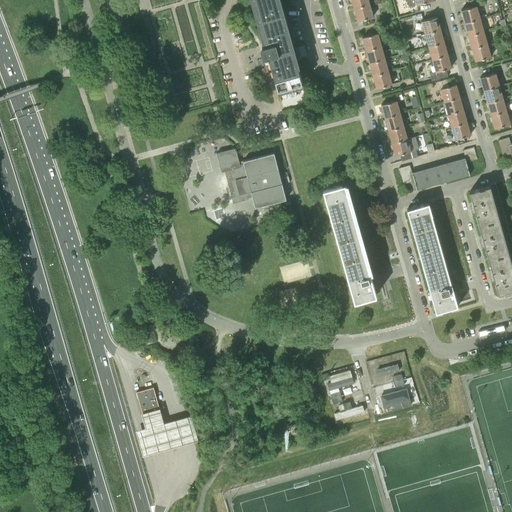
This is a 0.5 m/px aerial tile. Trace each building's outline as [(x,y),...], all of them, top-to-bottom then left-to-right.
[(278,0),(252,0),(266,44),(262,45),(265,56),(265,57),(265,59),(269,58),(278,88),(301,80),(278,0)] [(369,4),(354,8),(357,21),(372,16),(369,4)] [(461,10),(464,23),(480,18),(476,5),(461,10)] [(425,34),(440,29),(437,16),(421,21),(425,34)] [(480,18),(464,23),(468,35),(483,31),(480,18)] [(428,46),(444,42),(440,29),(425,34),(428,46)] [(483,31),(468,35),(471,47),(487,43),(483,31)] [(362,37),(365,50),(381,46),(377,33),(362,37)] [(447,54),(444,42),(428,46),(432,58),(447,54)] [(487,43),(471,47),(475,60),(490,56),(487,43)] [(381,46),(365,50),(369,63),(385,58),(381,46)] [(447,54),(432,58),(435,71),(429,73),(432,80),(448,76),(446,68),(451,67),(447,54)] [(385,58),(369,63),(372,75),(388,71),(385,58)] [(388,71),(372,75),(376,88),(392,84),(388,71)] [(480,77),(483,90),(499,85),(495,72),(480,77)] [(444,101),(459,97),(456,84),(440,88),(444,101)] [(499,85),(483,90),(487,102),(503,98),(499,85)] [(447,113),(463,109),(459,97),(444,101),(447,113)] [(503,98),(487,102),(490,115),(506,110),(503,98)] [(381,105),(384,118),(400,113),(396,100),(381,105)] [(451,126),(466,121),(463,109),(447,113),(451,126)] [(506,110),(490,115),(494,128),(510,123),(506,110)] [(400,113),(384,118),(388,130),(403,126),(400,113)] [(466,121),(451,126),(455,139),(470,134),(466,121)] [(403,126),(388,130),(391,143),(407,138),(403,126)] [(500,146),(510,143),(509,137),(498,140),(500,146)] [(407,138),(391,143),(395,155),(410,151),(407,138)] [(511,149),(511,148),(511,147),(510,143),(500,146),(501,152),(504,151),(507,151),(510,150),(511,149)] [(252,196),(255,207),(286,199),(274,152),(239,161),(236,147),(217,152),(222,171),(225,170),(233,203),(249,199),(249,197),(252,196)] [(462,150),(464,156),(475,153),(473,147),(462,150)] [(416,149),(410,151),(401,153),(400,154),(402,160),(414,157),(417,156),(416,149)] [(475,153),(464,156),(465,160),(466,162),(477,159),(475,153)] [(412,174),(413,177),(414,182),(414,183),(416,188),(469,173),(466,162),(465,160),(412,174)] [(398,168),(400,174),(411,171),(409,165),(398,168)] [(413,177),(412,174),(411,171),(400,174),(402,180),(405,179),(408,179),(410,178),(413,177)] [(372,273),(366,275),(341,184),(323,189),(354,301),(376,295),(373,284),(375,284),(372,273)] [(479,226),(499,220),(490,186),(469,191),(479,226)] [(428,203),(407,209),(435,311),(457,305),(451,284),(448,285),(428,215),(431,214),(428,203)] [(509,254),(499,220),(479,226),(488,260),(509,254)] [(511,265),(509,254),(488,260),(498,294),(511,290),(511,265)] [(379,375),(401,371),(400,363),(378,367),(379,375)] [(136,392),(143,416),(160,411),(153,387),(136,392)] [(348,402),(334,406),(336,411),(330,413),(332,421),(362,413),(360,404),(350,407),(348,402)] [(161,411),(160,411),(143,416),(146,428),(136,431),(143,455),(198,440),(191,415),(164,423),(161,411)] [(291,435),(297,433),(294,423),(288,425),(291,435)] [(424,471),(418,472),(422,486),(428,484),(424,471)]
